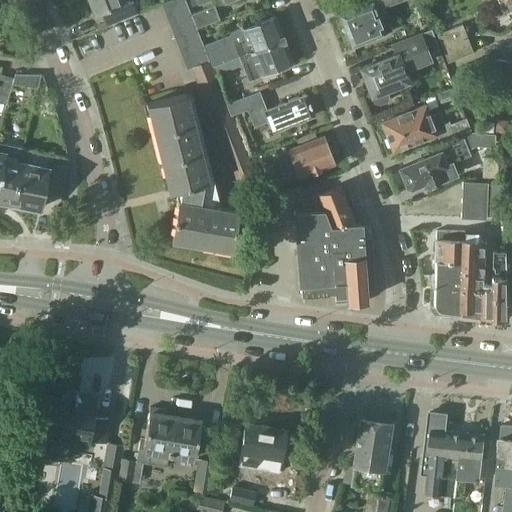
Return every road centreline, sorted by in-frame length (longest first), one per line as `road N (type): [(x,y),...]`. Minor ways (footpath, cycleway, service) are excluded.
road 1 (residential): [(402,352),(393,228),(304,0)]
road 2 (residential): [(98,302),(102,226),(81,137),(31,0)]
road 3 (secondary): [(348,347),(98,302)]
road 4 (residential): [(314,511),(348,347)]
